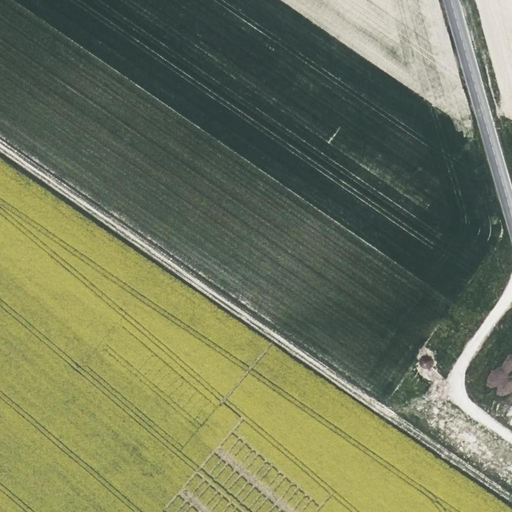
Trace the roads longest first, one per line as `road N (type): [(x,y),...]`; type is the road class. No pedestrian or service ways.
road 1 (track): [(0,145),(511,498)]
road 2 (tertiary): [(511,200),(455,0)]
